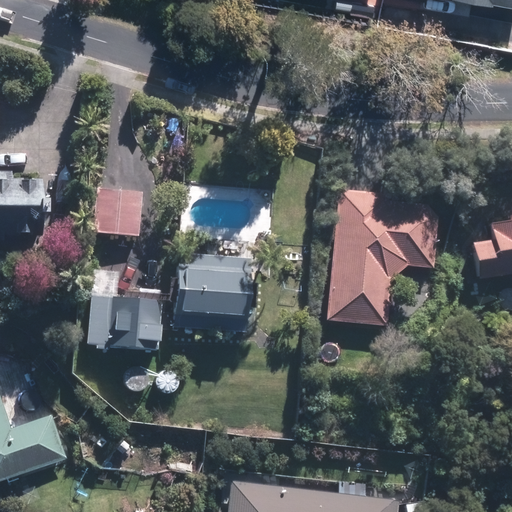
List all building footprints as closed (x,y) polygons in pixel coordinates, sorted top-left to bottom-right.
[(0,235),(46,237),(48,178),(0,176),(0,235)] [(430,187),(335,185),(329,321),(386,323),(388,279),(406,265),(431,266),(431,240),(441,240),(441,215),(429,215),(430,187)] [(144,191),(97,187),(94,233),(140,236),(144,191)] [(511,219),(492,222),(494,239),(473,242),(478,279),(511,274),(511,219)] [(253,331),(256,242),(178,238),(175,328),(253,331)] [(150,343),(163,343),(164,289),(88,287),(87,345),(97,346),(97,349),(149,350),(150,343)] [(500,305),(503,308),(506,309),(509,310),(511,309),(511,289),(510,289),(507,289),(503,290),(501,292),(499,295),(498,299),(499,302),(500,305)] [(375,350),(316,346),(314,375),(416,382),(419,337),(376,334),(375,350)] [(0,354),(0,479),(68,457),(53,411),(26,420),(4,354),(0,354)] [(128,385),(130,387),(134,389),(137,389),(140,389),(143,387),(146,384),(147,381),(147,378),(146,374),(144,371),(141,369),(138,369),(134,369),(131,370),(129,372),(127,375),(126,378),(127,382),(128,385)] [(158,386),(161,389),(164,390),(167,391),(171,390),(174,388),(176,386),(177,383),(177,379),(176,376),(174,373),(171,371),(168,370),(165,370),(161,372),(159,374),(157,377),(156,380),(157,383),(158,386)] [(337,490),(230,481),(227,511),(397,511),(399,501),(384,500),(384,496),(365,494),(366,482),(337,480),(337,490)]
